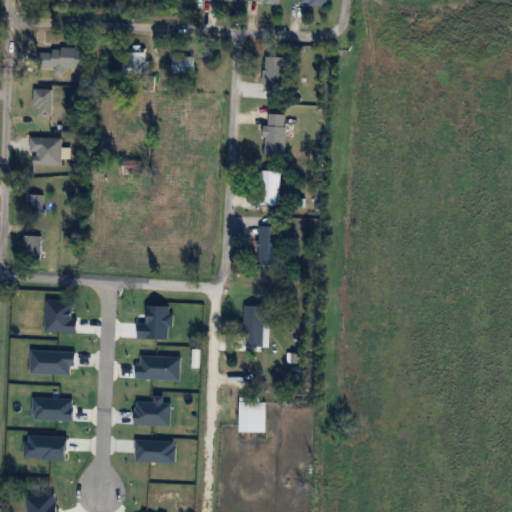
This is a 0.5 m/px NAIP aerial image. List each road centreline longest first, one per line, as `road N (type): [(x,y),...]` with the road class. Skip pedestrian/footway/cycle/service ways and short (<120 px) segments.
road 1 (residential): [(237,32),(227,257),(215,286),(209,404)]
road 2 (residential): [(6,20),(313,37),(338,27)]
road 3 (residential): [(0,259),(6,20)]
road 4 (residential): [(0,274),(215,286)]
road 5 (residential): [(111,281),(103,489)]
